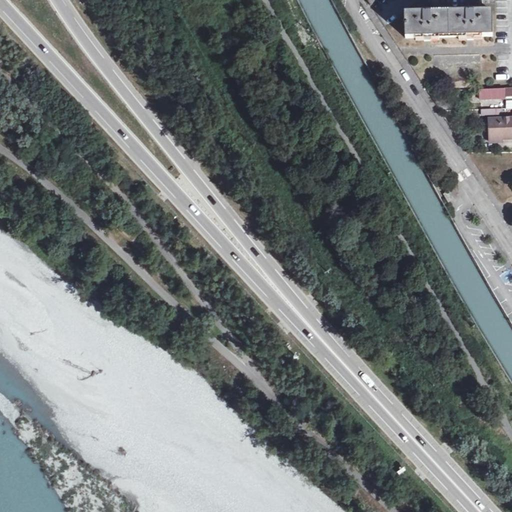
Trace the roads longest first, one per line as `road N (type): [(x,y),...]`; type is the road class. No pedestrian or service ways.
road 1 (trunk): [(0,0),(360,382)]
road 2 (trunk): [(360,382),(58,0)]
road 3 (track): [(270,0),(511,423)]
road 4 (unclassified): [(511,249),(348,0)]
road 5 (trunk): [(360,382),(480,511)]
